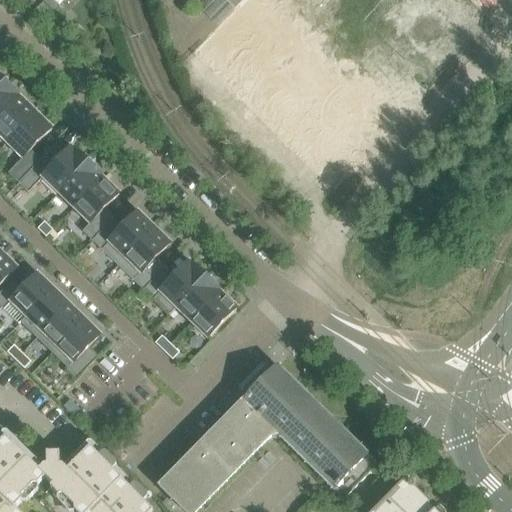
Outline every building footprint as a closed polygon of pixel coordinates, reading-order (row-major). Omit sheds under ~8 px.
[(0,89),(0,120),(20,100),(5,85),(0,89)] [(0,120),(0,138),(6,145),(36,115),(20,100),(0,120)] [(36,115),(6,145),(22,161),(8,175),(19,185),(41,162),(31,153),(52,131),(36,115)] [(58,195),(87,166),(71,150),(50,172),(41,162),(19,185),(28,194),(42,180),(58,195)] [(88,165),(58,195),(74,211),(103,180),(88,165)] [(103,180),(74,211),(89,226),(83,233),(92,243),(114,220),(105,211),(119,196),(103,180)] [(118,267),(154,230),(138,215),(124,229),(114,220),(92,243),(118,267)] [(46,239),(53,232),(44,224),(38,231),(46,239)] [(165,270),(156,260),(170,246),(154,230),(118,267),(144,292),(165,270)] [(0,287),(17,270),(1,255),(0,255),(0,287)] [(169,317),(205,280),(189,264),(175,279),(165,270),(144,292),(169,317)] [(21,325),(53,292),(37,276),(25,288),(16,279),(0,295),(0,307),(4,311),(19,326),(21,324),(21,325)] [(191,325),(221,295),(205,280),(169,317),(170,317),(177,310),(191,325)] [(37,340),(69,307),(53,292),(21,325),(37,340)] [(237,310),(221,295),(191,325),(207,340),(237,310)] [(52,355),(84,322),(69,307),(37,340),(52,355)] [(101,337),(84,322),(52,355),(68,370),(66,372),(76,382),(98,359),(89,350),(101,337)] [(171,346),(162,338),(155,345),(164,353),(171,346)] [(172,361),(179,354),(171,346),(164,353),(172,361)] [(23,355),(14,347),(7,354),(16,362),(23,355)] [(31,363),(23,355),(16,362),(24,371),(31,363)] [(249,398),(244,403),(159,489),(183,511),(198,511),(270,439),(280,439),(327,486),(334,492),(343,501),(377,467),(277,368),(272,374),(267,369),(243,393),(249,398)] [(70,401),(64,408),(72,416),(78,411),(79,410),(70,401)] [(0,511),(17,511),(15,510),(22,503),(22,499),(34,487),(38,487),(45,480),(53,487),(51,490),(59,498),(63,498),(74,510),(74,511),(153,511),(90,450),(68,473),(63,468),(60,467),(60,455),(59,455),(56,452),(50,452),(47,455),(47,456),(46,458),(37,458),(31,465),(6,440),(0,445),(0,511)] [(403,483),(374,511),(441,511),(439,510),(439,509),(434,504),(429,504),(414,489),(414,485),(408,479),(408,478),(407,479),(403,483)]
